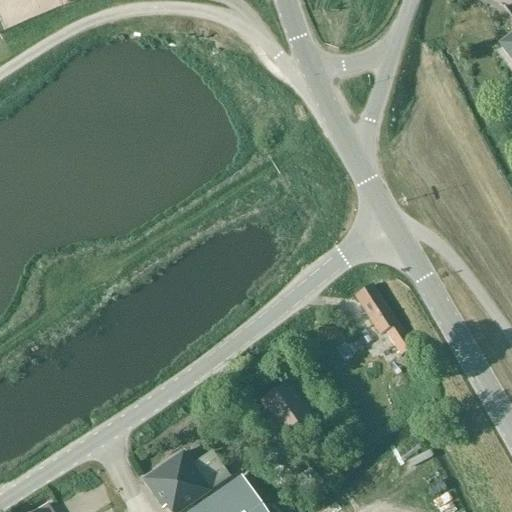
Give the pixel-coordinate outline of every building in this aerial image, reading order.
[(511,22),(510,19),(504,23),(511,33),(511,38),(499,48),(511,64),(511,22)] [(374,286),(355,299),(380,337),(386,334),(401,357),(410,351),(414,348),(375,288),(374,286)] [(257,405),(269,423),(271,421),(283,437),(311,417),(324,434),(334,427),(304,382),(294,388),(291,384),(257,405)] [(275,447),(269,438),(258,446),(265,455),(275,447)] [(186,455),(143,483),(160,507),(164,504),(169,511),(182,511),(230,478),(227,474),(212,452),(193,465),(186,455)] [(264,511),(242,478),(192,511),(264,511)]
